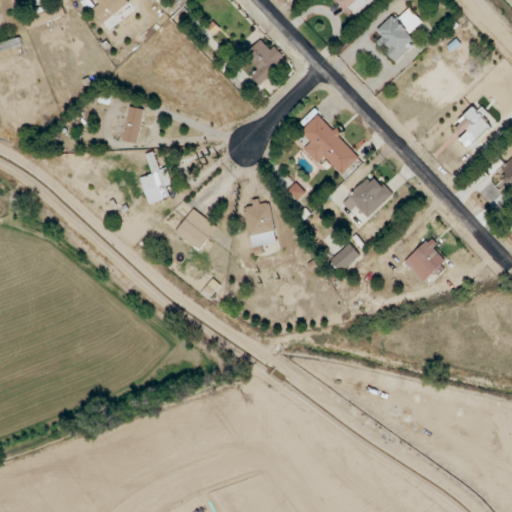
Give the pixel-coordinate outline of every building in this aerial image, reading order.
[(130,5),(125,0),(96,0),(100,5),(92,11),(102,24),(130,5)] [(380,0),(337,0),(353,20),(380,0)] [(25,20),(28,29),(66,16),(63,7),(25,20)] [(394,63),(417,42),(410,35),(422,23),(409,9),(397,20),(393,16),(377,31),(383,37),(379,41),(386,49),(384,51),(394,63)] [(0,51),(22,47),(20,39),(1,43),(0,37),(0,51)] [(246,56),(259,69),(250,77),(259,86),(287,59),(274,47),(270,51),(261,41),(246,56)] [(137,144),(144,110),(130,107),(123,142),(137,144)] [(452,130),(468,148),(493,126),(477,107),(452,130)] [(324,157),(341,175),(359,158),(339,137),(340,137),(319,114),(300,132),(311,143),(304,150),(317,164),(324,157)] [(149,205),(170,198),(166,187),(172,185),(167,168),(159,170),(154,153),(146,155),(152,175),(141,178),(149,205)] [(509,177),(511,180),(511,159),(501,168),(508,178),(509,177)] [(352,211),(356,207),(368,219),(391,197),(371,176),(344,202),(352,211)] [(297,201),(306,194),(297,184),(288,191),(297,201)] [(269,201),(252,204),(253,206),(244,208),(252,249),(278,244),(269,201)] [(175,233),(199,252),(217,228),(194,210),(175,233)] [(446,265),(432,251),(438,246),(431,238),(405,263),(425,284),(446,265)] [(341,273),(361,257),(351,244),(331,261),(341,273)]
